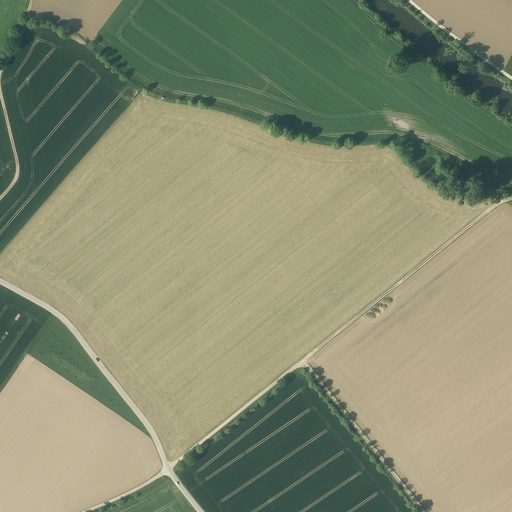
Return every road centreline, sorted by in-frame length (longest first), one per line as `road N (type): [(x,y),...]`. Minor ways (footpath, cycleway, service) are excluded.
road 1 (track): [(168,469),(511,200)]
road 2 (unclassified): [(0,282),(68,324),(141,416),(200,511)]
road 3 (track): [(511,128),(441,81),(347,0)]
road 4 (track): [(423,511),(302,363)]
road 5 (track): [(408,0),(511,79)]
